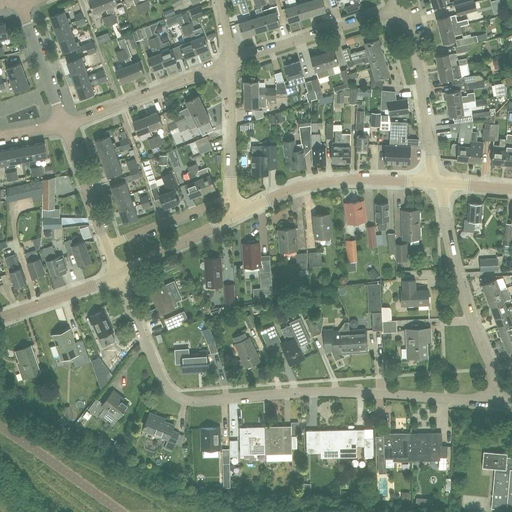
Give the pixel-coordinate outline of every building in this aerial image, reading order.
[(88,0),(93,13),(105,8),(102,0),(88,0)] [(118,22),(112,6),(117,4),(115,0),(102,0),(105,8),(108,15),(111,24),(118,22)] [(140,3),(144,12),(150,10),(147,0),(140,3)] [(256,33),(268,29),(262,11),(261,8),(262,7),(260,0),(259,0),(253,0),(256,9),(255,10),(257,17),(251,19),(256,33)] [(289,23),(301,19),(297,5),(295,0),(288,0),(291,7),(285,8),(289,23)] [(313,15),(326,11),(322,0),(311,0),(309,1),(313,15)] [(243,14),(249,11),(246,1),(239,3),(243,14)] [(301,19),(313,15),(309,1),(297,5),(301,19)] [(138,14),(144,12),(140,3),(135,5),(138,14)] [(458,16),(477,10),(475,3),(468,4),(456,8),(458,16)] [(193,18),(203,15),(199,6),(190,10),(193,18)] [(262,11),(268,29),(280,25),(277,16),(280,15),(277,6),(269,9),(262,11)] [(166,18),(175,14),(173,9),(164,12),(166,18)] [(64,11),(60,13),(50,17),(54,29),(71,22),(69,17),(67,18),(64,11)] [(76,20),(84,18),(82,12),(74,15),(76,20)] [(106,26),(111,24),(108,15),(103,17),(106,26)] [(185,24),(182,15),(177,17),(180,26),(180,27),(183,36),(183,35),(186,43),(180,45),(185,58),(186,60),(192,57),(192,55),(196,53),(191,40),(189,33),(185,25),(185,24)] [(437,19),(440,31),(461,26),(469,24),(467,19),(459,21),(459,20),(457,21),(455,15),(450,16),(437,19)] [(86,23),(84,18),(76,20),(78,26),(86,23)] [(244,37),(256,33),(251,19),(239,23),(244,37)] [(58,41),(73,35),(71,29),(73,28),(71,22),(54,29),(58,41)] [(162,43),(159,35),(158,34),(154,32),(159,22),(149,26),(153,37),(157,46),(159,53),(164,66),(176,62),(171,48),(168,41),(162,43)] [(189,33),(195,31),(191,22),(185,24),(185,25),(189,33)] [(0,23),(0,42),(2,42),(1,39),(8,38),(5,23),(0,23)] [(456,40),(455,35),(462,33),(461,26),(440,31),(443,43),(456,40),(457,46),(467,44),(478,42),(491,38),(495,37),(493,33),(490,34),(486,35),(485,33),(476,35),(456,40)] [(133,31),(136,41),(143,39),(142,36),(139,29),(133,31)] [(198,38),(195,31),(189,33),(191,40),(196,53),(201,51),(202,53),(209,51),(208,49),(203,36),(198,38)] [(99,44),(111,39),(108,32),(96,37),(99,44)] [(73,35),(58,41),(63,53),(77,47),(80,46),(78,41),(75,42),(73,35)] [(151,49),(153,55),(147,58),(152,71),(164,66),(159,53),(157,46),(153,37),(147,39),(151,49)] [(133,63),(130,57),(132,56),(124,38),(117,41),(121,50),(124,59),(127,66),(132,79),(144,74),(139,61),(133,63)] [(362,57),(382,51),(379,39),(365,43),(367,49),(350,54),(348,48),(342,49),(346,62),(353,60),(362,57)] [(93,41),(85,44),(88,54),(88,55),(92,54),(97,52),(93,41)] [(456,53),(469,51),(467,44),(457,46),(455,47),(456,53)] [(118,61),(124,59),(121,50),(115,52),(118,61)] [(333,68),(332,66),(338,64),(334,50),(322,54),(329,75),(335,74),(333,68)] [(386,63),(382,51),(362,57),(364,63),(370,61),(372,67),(386,63)] [(457,65),(455,53),(449,54),(436,56),(438,69),(457,65)] [(329,75),(322,54),(311,57),(315,71),(316,71),(318,79),(329,75)] [(71,74),(85,69),(83,63),(86,61),(84,56),(81,57),(66,62),(71,74)] [(493,61),(494,69),(504,68),(503,60),(493,61)] [(303,74),(299,61),(284,66),(288,79),(290,85),(297,83),(305,81),(303,74)] [(6,68),(8,74),(9,75),(6,76),(7,81),(10,80),(25,75),(20,63),(6,68)] [(382,90),(384,77),(389,75),(386,63),(372,67),(368,69),(371,81),(371,88),(382,90)] [(461,77),(459,65),(457,65),(438,69),(440,81),(454,78),(459,77),(461,77)] [(120,83),(132,79),(127,66),(115,70),(120,83)] [(85,69),(71,74),(75,86),(92,80),(97,78),(95,73),(90,75),(88,76),(85,69)] [(98,72),(95,73),(97,78),(105,75),(103,70),(101,71),(98,72)] [(348,74),(346,70),(340,71),(344,84),(333,87),(335,93),(345,89),(352,87),(350,79),(348,74)] [(10,87),(13,86),(15,92),(29,87),(25,75),(10,80),(7,81),(10,87)] [(97,79),(99,83),(100,84),(107,81),(105,75),(97,78),(97,79)] [(467,83),(475,82),(475,77),(474,75),(461,77),(462,83),(467,83)] [(92,80),(75,86),(80,99),(94,93),(92,86),(94,85),(99,83),(97,79),(97,78),(92,80)] [(322,93),(318,78),(311,80),(317,99),(323,97),(323,98),(323,97),(322,93)] [(307,99),(299,101),(300,105),(308,102),(317,99),(311,80),(305,83),(308,92),(305,93),(307,99)] [(276,83),(276,88),(267,88),(267,87),(258,87),(258,81),(244,81),(244,94),(276,94),(288,94),(284,81),(276,83)] [(468,89),(485,87),(484,81),(467,83),(468,89)] [(371,96),(372,89),(358,88),(357,95),(371,96)] [(343,103),(345,89),(335,93),(334,93),(334,99),(337,100),(337,102),(343,103)] [(395,91),(381,90),(380,110),(388,109),(389,115),(409,113),(407,99),(396,100),(395,91)] [(460,90),(444,92),(444,96),(447,96),(448,104),(474,100),(473,92),(468,93),(469,95),(461,96),(460,90)] [(276,101),(276,94),(244,94),(244,107),(266,107),(267,101),(276,101)] [(163,113),(168,125),(191,114),(204,108),(198,96),(185,102),(188,107),(178,112),(179,113),(172,116),(169,110),(163,113)] [(462,102),(448,104),(449,109),(445,109),(446,117),(450,117),(450,116),(464,114),(463,108),(476,107),(476,106),(475,100),(470,101),(462,102)] [(366,151),(366,149),(367,150),(368,135),(363,135),(364,110),(365,104),(357,104),(357,110),(356,109),(355,129),(358,129),(357,149),(362,149),(361,151),(366,151)] [(191,114),(168,125),(171,131),(178,127),(177,127),(186,122),(187,124),(194,120),(197,125),(209,119),(204,108),(191,114)] [(473,121),(491,118),(490,111),(471,114),(472,120),(473,120),(473,121)] [(145,117),(150,130),(162,125),(157,112),(145,117)] [(281,112),(276,115),(279,123),(285,120),(281,112)] [(371,125),(380,126),(380,114),(372,114),(371,125)] [(138,135),(150,130),(145,117),(132,122),(138,135)] [(472,120),(460,122),(459,132),(463,133),(463,136),(465,138),(464,146),(458,146),(457,144),(453,143),(452,145),(451,151),(452,153),(457,153),(456,159),(469,161),(472,131),(473,121),(473,120),(472,120)] [(397,164),(399,122),(391,122),(390,140),(391,140),(391,146),(385,145),(384,163),(397,164)] [(407,123),(404,122),(399,122),(397,164),(410,164),(411,146),(406,146),(406,139),(407,123)] [(498,135),(499,124),(490,123),(488,141),(494,141),(495,135),(498,135)] [(310,138),(311,134),(311,132),(311,125),(299,127),(300,139),(310,138)] [(341,162),(341,131),(335,131),(335,142),(332,142),(332,145),(332,162),(341,162)] [(350,162),(350,134),(342,134),(342,131),(341,131),(341,162),(350,162)] [(481,162),(483,148),(483,142),(476,141),(477,132),(472,131),(469,161),(481,162)] [(193,132),(174,140),(175,144),(177,147),(196,139),(195,136),(193,132)] [(321,148),(320,133),(311,134),(310,138),(310,149),(312,149),(313,164),(325,163),(324,148),(321,148)] [(159,135),(153,137),(157,147),(163,144),(159,135)] [(95,141),(99,153),(116,147),(114,142),(112,143),(109,136),(105,137),(95,141)] [(197,146),(209,142),(207,136),(195,140),(197,146)] [(121,145),(129,143),(127,137),(119,140),(121,145)] [(151,149),(157,147),(153,137),(147,140),(151,149)] [(504,164),(506,139),(501,139),(500,146),(494,145),(492,163),(504,164)] [(294,145),(294,140),(284,141),(286,160),(291,160),(292,168),(305,166),(303,149),(302,143),(294,145)] [(35,159),(48,157),(46,142),(33,144),(35,159)] [(209,142),(197,146),(199,152),(190,155),(192,159),(192,160),(201,156),(201,155),(200,154),(212,149),(209,142)] [(103,165),(118,160),(115,153),(131,148),(129,143),(121,145),(99,153),(103,165)] [(35,159),(33,144),(20,146),(23,161),(29,160),(30,163),(36,162),(35,159)] [(268,174),(268,159),(276,158),(276,145),(267,145),(267,146),(262,146),(252,146),(252,154),(252,156),(252,175),(268,174)] [(23,161),(20,146),(8,149),(10,164),(10,167),(16,166),(15,163),(23,161)] [(141,161),(148,159),(144,147),(138,150),(141,161)] [(10,164),(8,149),(0,150),(0,165),(4,165),(5,168),(10,167),(10,164)] [(174,149),(166,152),(171,164),(178,161),(179,161),(174,149)] [(167,155),(158,155),(159,164),(167,164),(167,155)] [(107,177),(122,173),(118,160),(103,165),(107,177)] [(145,171),(151,189),(157,187),(151,168),(149,162),(149,160),(143,162),(142,162),(145,171)] [(199,170),(196,163),(191,165),(202,193),(214,188),(209,175),(210,175),(206,167),(199,170)] [(190,198),(202,193),(191,165),(187,167),(189,172),(187,172),(191,182),(185,185),(190,198)] [(129,169),(131,175),(139,172),(137,166),(129,169)] [(139,172),(131,175),(133,180),(141,177),(139,172)] [(173,204),(178,202),(173,191),(176,189),(179,189),(173,172),(170,173),(165,175),(168,183),(166,184),(169,192),(159,196),(164,208),(165,207),(168,208),(172,207),(173,204)] [(133,180),(131,175),(122,178),(123,182),(125,182),(125,183),(133,180)] [(43,181),(43,194),(42,209),(42,217),(53,218),(53,209),(55,209),(55,177),(43,180),(43,181)] [(23,198),(43,194),(43,181),(20,186),(23,198)] [(115,199),(129,194),(125,183),(125,182),(123,182),(111,187),(115,199)] [(7,202),(23,198),(20,186),(7,188),(7,202)] [(119,211),(133,206),(136,205),(135,200),(132,201),(129,194),(115,199),(119,211)] [(141,204),(149,201),(147,196),(140,198),(141,204)] [(143,209),(151,206),(149,201),(141,204),(143,209)] [(347,223),(366,221),(364,201),(345,204),(347,223)] [(480,221),(482,204),(469,203),(467,220),(464,220),(464,230),(474,231),(474,227),(474,221),(480,221)] [(385,224),(385,220),(389,220),(388,204),(376,204),(377,221),(380,220),(380,225),(378,225),(378,229),(386,229),(386,224),(385,224)] [(123,223),(138,218),(133,206),(119,211),(123,223)] [(403,239),(419,239),(418,210),(402,210),(403,239)] [(327,240),(327,237),(332,237),(329,214),(313,216),(315,238),(320,238),(321,240),(327,240)] [(369,248),(376,247),(376,246),(375,236),(375,235),(374,226),(367,227),(368,238),(369,248)] [(281,252),(297,250),(294,228),(278,230),(281,252)] [(510,256),(511,246),(511,236),(504,235),(503,245),(504,245),(503,255),(510,256)] [(73,245),(71,239),(64,242),(69,256),(74,254),(78,265),(91,261),(84,241),(73,245)] [(348,262),(357,262),(357,256),(355,240),(346,241),(347,257),(348,262)] [(260,260),(259,243),(255,243),(255,241),(247,241),(247,243),(243,244),(244,268),(259,267),(260,273),(261,289),(272,288),(271,272),(270,259),(260,260)] [(52,246),(52,244),(44,246),(45,248),(43,249),(52,274),(58,272),(59,275),(66,273),(65,270),(67,269),(62,255),(57,257),(53,246),(52,246)] [(396,260),(407,260),(406,244),(396,244),(396,260)] [(33,277),(44,273),(36,249),(25,253),(28,262),(27,262),(33,277)] [(320,268),(320,266),(322,266),(320,251),(308,253),(310,267),(312,267),(312,268),(320,268)] [(308,269),(307,253),(296,254),(297,271),(308,269)] [(21,268),(19,268),(16,260),(14,255),(5,258),(10,272),(9,272),(15,287),(26,283),(21,268)] [(222,286),(220,258),(204,259),(205,262),(202,262),(200,263),(200,268),(202,269),(206,269),(207,287),(222,286)] [(480,272),(498,271),(498,258),(480,259),(480,272)] [(368,274),(373,280),(379,276),(375,269),(368,274)] [(485,295),(500,290),(496,278),(486,282),(482,283),(481,284),(485,295)] [(415,291),(415,280),(403,281),(404,291),(401,291),(402,306),(429,305),(428,290),(415,291)] [(160,314),(174,307),(171,301),(175,299),(168,284),(150,291),(160,314)] [(226,309),(236,308),(235,296),(234,296),(234,284),(224,285),(226,309)] [(381,307),(380,284),(367,284),(367,286),(368,298),(368,312),(372,312),(373,330),(382,330),(382,321),(382,307),(381,307)] [(503,296),(500,290),(485,295),(490,307),(511,298),(509,294),(503,296)] [(511,305),(507,308),(505,302),(511,299),(511,298),(490,307),(494,318),(509,312),(511,310),(511,305)] [(214,317),(226,313),(224,306),(212,310),(214,317)] [(113,331),(104,310),(89,317),(93,325),(94,324),(100,337),(113,331)] [(494,318),(499,329),(511,323),(511,310),(509,312),(494,318)] [(251,328),(256,325),(251,314),(246,316),(251,328)] [(312,337),(321,333),(314,316),(304,320),(312,337)] [(310,341),(300,318),(290,322),(294,331),(287,334),(289,340),(281,343),(280,344),(290,364),(304,358),(299,346),(310,341)] [(392,320),(388,320),(382,321),(383,333),(383,339),(389,339),(388,333),(397,332),(396,320),(392,320)] [(511,323),(499,329),(499,330),(497,330),(497,332),(499,336),(500,337),(501,336),(503,340),(511,336),(511,323)] [(207,344),(215,341),(209,328),(201,331),(207,344)] [(408,358),(427,357),(426,338),(430,338),(430,328),(406,329),(408,358)] [(74,342),(70,329),(53,335),(61,360),(71,356),(75,367),(90,362),(83,340),(74,342)] [(350,353),(367,351),(366,329),(349,330),(350,353)] [(333,332),(332,330),(324,330),(325,348),(330,348),(330,347),(333,346),(333,354),(350,353),(349,330),(348,330),(348,334),(341,334),(341,331),(333,332)] [(247,339),(244,333),(236,337),(238,342),(235,344),(242,359),(237,361),(236,363),(238,367),(240,368),(245,366),(246,367),(260,361),(249,337),(247,339)] [(511,336),(503,340),(508,352),(511,350),(511,336)] [(25,379),(41,373),(31,345),(15,350),(25,379)] [(183,373),(209,371),(208,351),(200,351),(200,354),(182,356),(183,373)] [(110,378),(122,362),(116,357),(104,373),(110,378)] [(129,404),(119,396),(120,395),(114,390),(103,404),(96,399),(88,410),(97,417),(104,407),(119,418),(129,404)] [(69,420),(74,419),(69,406),(65,408),(69,420)] [(168,440),(167,442),(164,449),(171,452),(174,445),(178,434),(172,431),(174,425),(161,420),(162,418),(150,413),(143,429),(168,440)] [(266,454),(265,426),(240,427),(240,444),(248,443),(248,454),(266,454)] [(265,426),(266,454),(266,461),(292,460),(292,453),(292,448),(297,448),(297,436),(291,436),(291,426),(265,426)] [(218,456),(218,450),(221,450),(220,428),(201,428),(202,451),(210,450),(211,457),(218,456)] [(364,429),(338,430),(339,457),(357,457),(357,446),(364,446),(364,456),(373,456),(373,438),(364,438),(364,430),(364,429)] [(339,457),(338,430),(320,430),(320,441),(312,441),(312,430),(306,431),(306,448),(320,448),(321,454),(321,458),(339,457)] [(394,461),(411,460),(411,433),(385,434),(385,440),(384,440),(384,445),(385,445),(385,453),(379,453),(379,473),(386,473),(386,458),(394,458),(394,461)] [(430,460),(439,460),(438,470),(440,470),(447,470),(447,446),(441,445),(440,445),(440,441),(441,441),(441,440),(441,433),(411,433),(411,460),(430,460)] [(232,464),(232,457),(238,457),(238,440),(229,441),(230,449),(230,470),(236,470),(235,464),(232,464)] [(223,472),(230,472),(230,470),(230,449),(222,449),(223,464),(223,472)] [(133,456),(130,454),(127,451),(124,455),(127,458),(130,460),(133,456)] [(511,468),(510,469),(511,462),(511,457),(507,457),(507,454),(484,451),(482,467),(495,468),(492,500),(491,508),(511,510),(511,468)]
